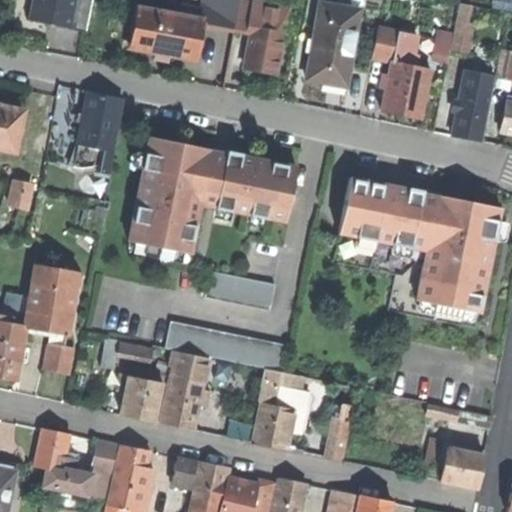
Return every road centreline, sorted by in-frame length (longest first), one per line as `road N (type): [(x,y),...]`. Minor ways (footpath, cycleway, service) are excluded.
road 1 (residential): [(0,57),(511,168)]
road 2 (residential): [(491,504),(0,394)]
road 3 (unknown): [(329,126),(285,318),(105,293)]
